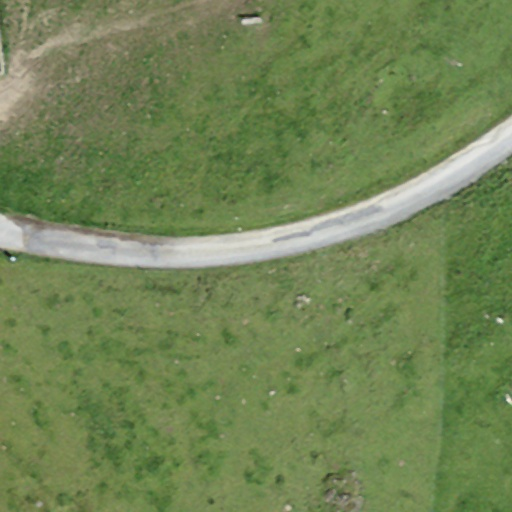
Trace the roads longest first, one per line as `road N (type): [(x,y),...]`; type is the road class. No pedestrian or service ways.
road 1 (track): [(0,230),(125,250),(310,229),(511,125)]
road 2 (track): [(0,91),(238,0)]
